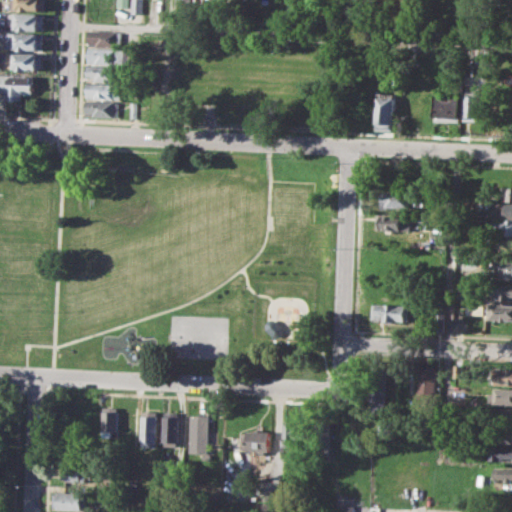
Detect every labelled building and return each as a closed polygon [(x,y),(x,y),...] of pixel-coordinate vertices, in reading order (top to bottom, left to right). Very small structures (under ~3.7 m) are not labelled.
[(11,0),(46,0),(46,10),(11,9),(11,0)] [(132,0),(144,0),(144,13),(132,13),(132,0)] [(9,12),(46,14),(45,30),(17,29),(17,24),(9,23),(9,12)] [(91,29),(126,31),(125,46),(91,45),(91,29)] [(12,32),(45,33),(44,49),(12,48),(12,32)] [(90,48),(125,50),(124,65),(90,63),(90,48)] [(17,51),(45,53),(45,70),(16,68),(17,51)] [(89,66),(123,67),(122,81),(96,80),(96,76),(89,76),(89,66)] [(0,73),(34,76),(33,94),(22,93),(22,99),(7,98),(7,93),(0,92),(0,73)] [(89,83),(123,84),(122,99),(88,97),(89,83)] [(405,92),(434,93),(433,121),(404,120),(405,92)] [(379,93),(395,94),(394,129),(378,128),(379,93)] [(438,94),(461,95),(460,121),(437,121),(438,94)] [(465,95),(483,96),(482,121),(464,120),(465,95)] [(88,100),(122,102),(121,117),(87,115),(88,100)] [(504,186),(511,186),(511,199),(503,199),(504,186)] [(382,191),(411,192),(410,209),(382,208),(382,191)] [(494,202),(511,203),(511,217),(493,216),(494,202)] [(377,214),(412,216),(412,231),(377,230),(377,214)] [(497,219),(511,219),(511,234),(496,234),(497,219)] [(496,236),(511,236),(511,252),(495,252),(496,236)] [(497,258),(511,259),(511,279),(501,279),(502,273),(496,273),(497,258)] [(494,284),(511,285),(511,299),(494,299),(494,284)] [(374,303),(411,304),(410,320),(373,319),(374,303)] [(494,304),(511,304),(511,319),(493,319),(494,304)] [(453,319),(469,320),(468,332),(452,331),(453,319)] [(421,366),(438,367),(437,403),(419,402),(421,366)] [(495,367),(511,367),(511,383),(495,383),(495,367)] [(496,388),(511,388),(511,404),(490,404),(490,393),(495,393),(496,388)] [(385,389),(372,389),(372,409),(385,409),(385,389)] [(103,407),(117,407),(116,434),(103,434),(103,407)] [(494,407),(511,408),(511,423),(493,423),(494,407)] [(120,409),(137,409),(136,445),(120,444),(120,409)] [(142,411),(159,411),(158,446),(140,446),(142,411)] [(163,411),(180,412),(179,445),(162,444),(163,411)] [(85,412),(101,413),(100,437),(85,437),(85,412)] [(190,413),(211,413),(209,452),(189,451),(190,413)] [(284,419),(303,420),(302,453),(283,453),(284,419)] [(316,419),(331,420),(330,453),(314,453),(316,419)] [(493,427),(511,427),(511,442),(492,442),(493,427)] [(241,431),(272,432),(271,450),(266,450),(266,455),(240,454),(241,431)] [(495,446),(511,446),(511,458),(495,458),(495,446)] [(61,468),(87,469),(87,482),(61,481),(61,468)] [(501,468),(511,468),(511,479),(501,479),(501,468)] [(53,491),(87,492),(87,508),(53,507),(53,491)] [(260,511),(261,501),(280,502),(280,511),(260,511)]
